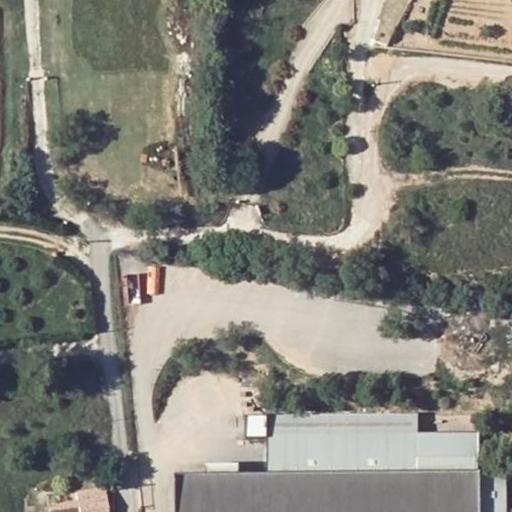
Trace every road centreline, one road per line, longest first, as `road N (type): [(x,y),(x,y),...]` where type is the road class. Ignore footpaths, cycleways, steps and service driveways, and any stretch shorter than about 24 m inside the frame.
road 1 (residential): [(121,511),(107,245),(126,236),(338,243),(353,237),(364,209),(368,127),(392,85),(435,68),(511,77)]
road 2 (track): [(511,175),(437,173),(365,200)]
